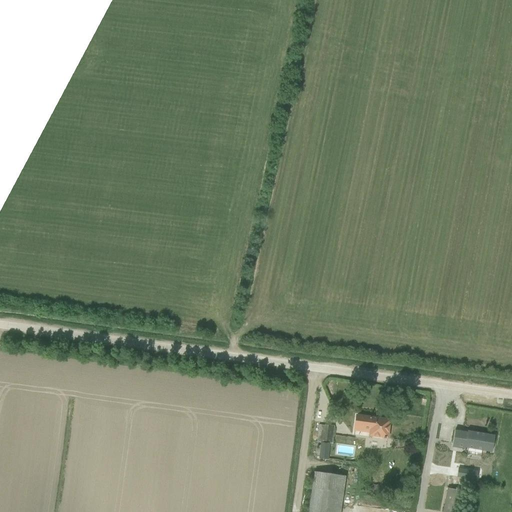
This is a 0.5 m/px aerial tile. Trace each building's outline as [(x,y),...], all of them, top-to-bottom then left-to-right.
[(368,437),(387,439),(389,421),(356,416),(354,431),(369,433),(368,437)] [(317,442),(332,443),(334,426),(318,425),(317,442)] [(465,449),(491,453),(494,436),(467,431),(467,433),(455,431),(452,448),(465,450),(465,449)] [(458,479),(476,481),(477,472),(459,469),(458,479)] [(308,511),(340,511),(345,476),(314,472),(308,511)] [(443,511),(459,511),(463,492),(447,489),(443,511)]
